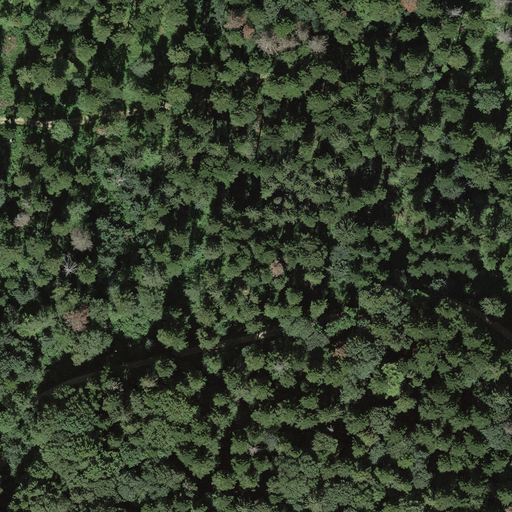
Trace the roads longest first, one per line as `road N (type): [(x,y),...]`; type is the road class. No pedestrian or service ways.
road 1 (track): [(511,341),(466,303),(393,294),(309,323),(66,382),(0,416)]
road 2 (track): [(511,17),(396,32),(263,80),(121,112),(0,125)]
